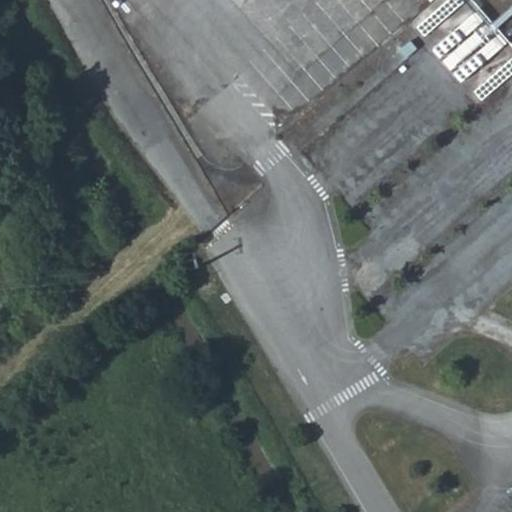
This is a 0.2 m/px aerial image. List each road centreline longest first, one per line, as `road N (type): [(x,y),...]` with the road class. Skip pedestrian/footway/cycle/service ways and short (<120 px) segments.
road 1 (track): [(0,383),(196,214)]
road 2 (unknown): [(316,418),(367,393),(392,397),(494,470)]
